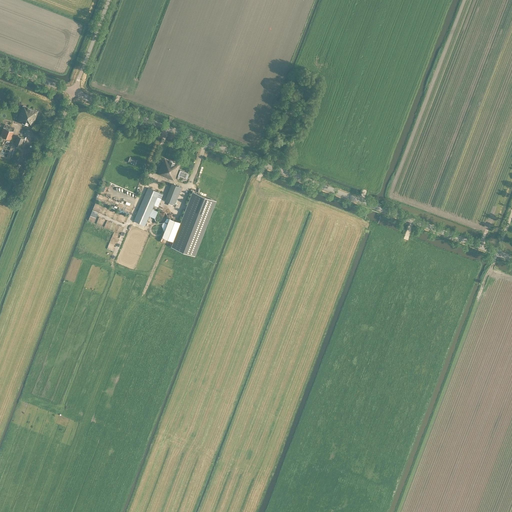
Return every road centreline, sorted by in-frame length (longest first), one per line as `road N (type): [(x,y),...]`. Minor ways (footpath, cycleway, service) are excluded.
road 1 (tertiary): [(511,259),(73,91)]
road 2 (track): [(283,127),(256,184),(372,227)]
